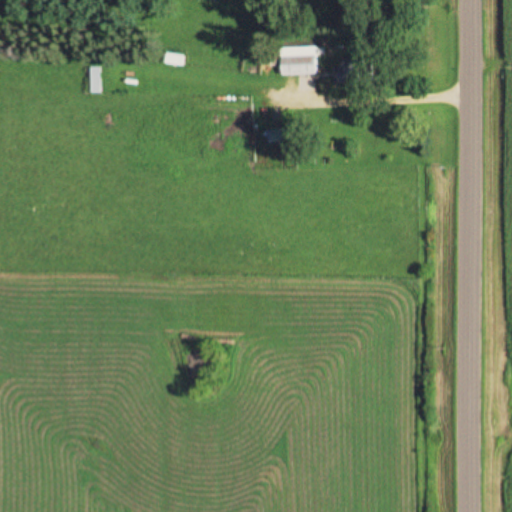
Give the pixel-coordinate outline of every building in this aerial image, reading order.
[(184,56),(166,55),(166,66),(184,67),(184,56)] [(317,57),(281,57),(281,76),(317,76),(317,57)] [(344,70),(337,70),(337,83),(365,83),(365,59),(344,59),(344,70)] [(90,95),(101,95),(101,68),(90,68),(90,95)] [(290,144),(290,130),(268,130),(268,144),(290,144)]
